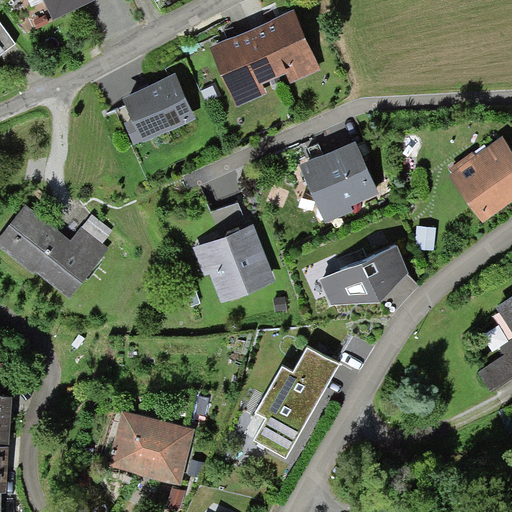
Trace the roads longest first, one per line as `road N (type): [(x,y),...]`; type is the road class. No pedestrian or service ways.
road 1 (residential): [(511,223),(438,277),(371,346),(295,500)]
road 2 (residential): [(511,99),(361,105),(188,180)]
road 3 (residential): [(0,113),(237,0)]
road 4 (unclassified): [(0,315),(37,339),(40,401),(26,484),(36,511)]
road 5 (track): [(511,433),(304,483)]
